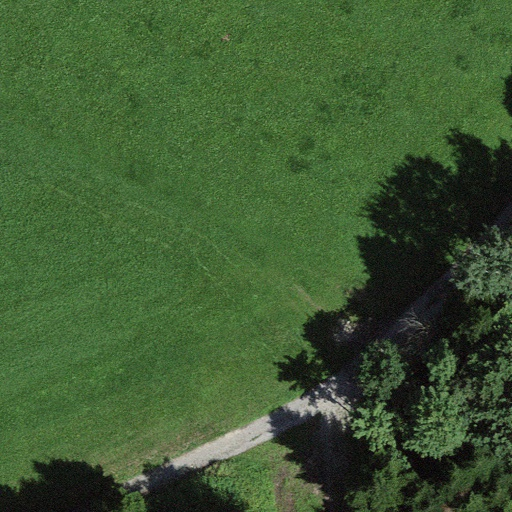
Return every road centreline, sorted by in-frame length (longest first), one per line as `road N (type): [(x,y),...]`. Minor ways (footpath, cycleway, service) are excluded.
road 1 (track): [(346,388),(104,511)]
road 2 (track): [(511,219),(346,388)]
road 3 (track): [(336,511),(329,459),(346,388)]
